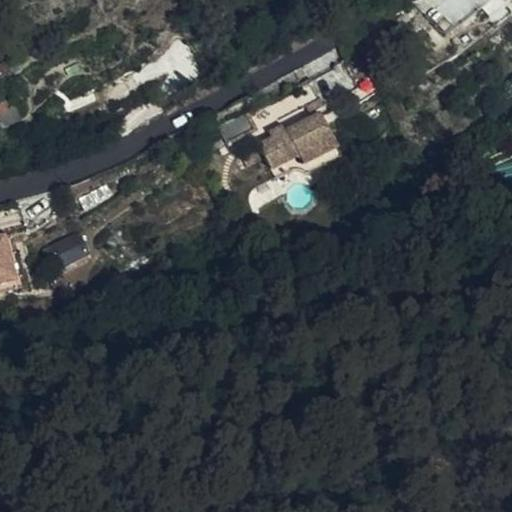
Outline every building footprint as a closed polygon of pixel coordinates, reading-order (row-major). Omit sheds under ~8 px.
[(464,0),(430,22),(428,19),(423,24),(444,44),(480,6),(473,0),(464,0)] [(445,0),(428,19),(430,22),(464,0),(473,0),(480,6),(485,0),(445,0)] [(489,20),(503,13),(499,4),(485,11),(489,20)] [(337,62),(305,83),(318,109),(352,91),(337,62)] [(4,89),(0,90),(0,118),(1,121),(15,114),(4,89)] [(286,125),(284,119),(270,127),(272,132),(250,144),(264,171),(291,157),(297,167),(332,148),(313,111),(286,125)] [(253,130),(248,118),(217,133),(223,146),(253,130)] [(0,282),(13,279),(4,240),(3,236),(0,236),(0,282)] [(10,238),(4,240),(13,279),(16,288),(23,287),(10,238)] [(0,292),(16,288),(13,279),(0,282),(0,292)]
